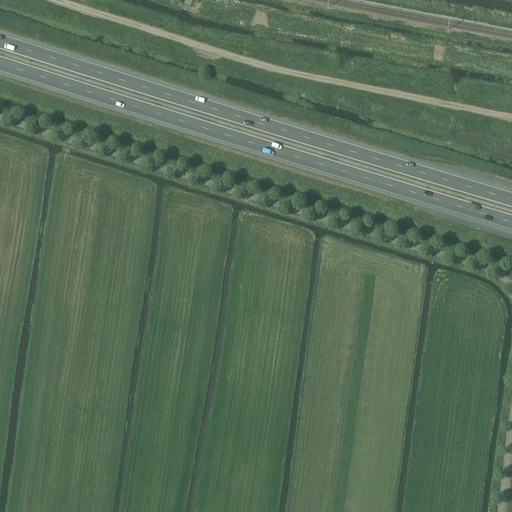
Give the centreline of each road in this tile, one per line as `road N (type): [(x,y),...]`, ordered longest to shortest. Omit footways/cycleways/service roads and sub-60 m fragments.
road 1 (trunk): [(511,200),(0,41)]
road 2 (trunk): [(0,63),(511,221)]
road 3 (track): [(511,117),(265,66),(49,0)]
